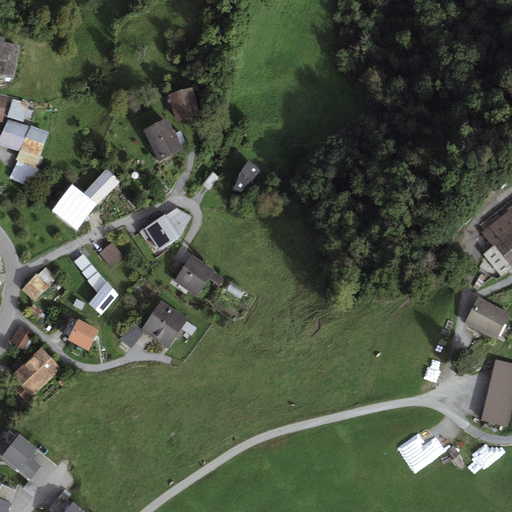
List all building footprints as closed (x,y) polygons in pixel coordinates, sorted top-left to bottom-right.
[(6,38),(0,36),(0,74),(14,78),(21,45),(5,41),(6,38)] [(191,88),(169,94),(176,120),(199,114),(191,88)] [(29,104),(12,100),(7,117),(24,122),(29,104)] [(166,119),(144,130),(159,160),(181,149),(166,119)] [(29,127),(8,120),(0,136),(0,145),(19,151),(29,127)] [(49,132),(30,126),(16,161),(18,161),(37,168),(49,132)] [(37,168),(18,161),(9,178),(31,188),(40,169),(37,168)] [(260,171),(248,161),(239,174),(234,189),(242,192),(260,171)] [(121,183),(107,168),(81,196),(93,205),(92,207),(93,209),(121,183)] [(218,180),(212,174),(202,184),(209,190),(218,180)] [(81,196),(72,189),(54,211),(76,228),(92,207),(93,205),(81,196)] [(511,207),(481,232),(493,248),(483,255),(503,280),(511,272),(511,207)] [(176,208),(166,215),(181,237),(191,216),(176,208)] [(166,214),(144,229),(159,252),(181,237),(166,215),(166,214)] [(112,243),(99,254),(111,268),(124,257),(112,243)] [(215,271),(192,255),(174,281),(197,297),(215,271)] [(84,277),(92,271),(81,256),(73,263),(84,277)] [(46,266),(22,290),(35,302),(58,278),(46,266)] [(92,271),(84,277),(94,290),(81,306),(96,318),(114,293),(104,281),(102,283),(92,271)] [(510,316),(479,298),(465,324),(496,341),(510,316)] [(162,301),(142,330),(168,348),(175,338),(179,340),(185,331),(192,336),(197,328),(187,321),(188,320),(162,301)] [(99,329),(78,319),(68,340),(89,351),(99,329)] [(131,348),(142,334),(130,325),(119,339),(131,348)] [(14,335),(20,339),(15,345),(24,350),(34,334),(20,326),(14,335)] [(20,339),(14,335),(10,342),(15,345),(20,339)] [(41,347),(11,375),(18,382),(31,396),(31,397),(61,369),(41,347)] [(511,411),(511,363),(496,360),(481,421),(508,427),(511,411)] [(25,401),(31,396),(18,382),(12,387),(25,401)] [(37,450),(20,436),(2,459),(30,481),(41,467),(33,461),(37,457),(34,455),(37,450)] [(0,511),(7,511),(16,492),(1,486),(0,487),(0,511)] [(72,504),(61,495),(48,510),(51,511),(85,511),(73,502),(72,504)]
